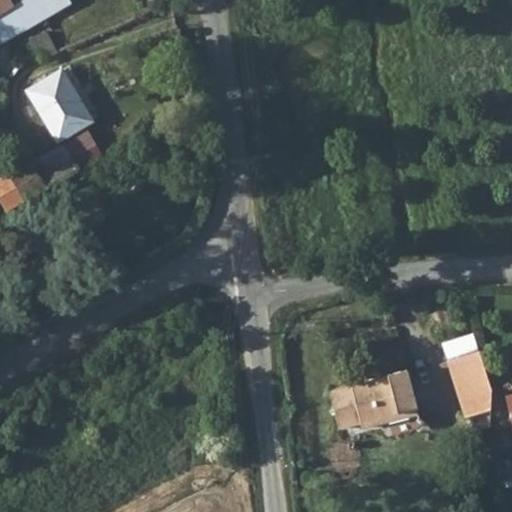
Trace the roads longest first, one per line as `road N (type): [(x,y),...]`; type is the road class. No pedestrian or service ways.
road 1 (unclassified): [(0,372),(198,259),(243,249)]
road 2 (unclassified): [(511,271),(250,297)]
road 3 (unclassified): [(243,249),(211,0)]
road 4 (unclassified): [(250,297),(275,511)]
